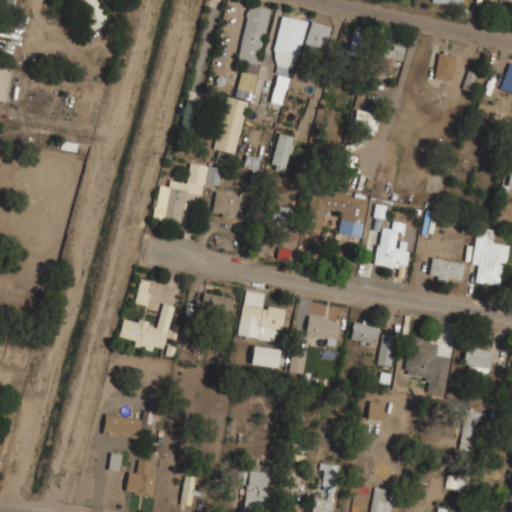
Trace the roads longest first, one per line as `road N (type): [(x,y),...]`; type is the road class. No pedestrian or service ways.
road 1 (residential): [(142,0),(21,376),(11,503)]
road 2 (residential): [(511,314),(174,256)]
road 3 (residential): [(511,39),(313,0)]
